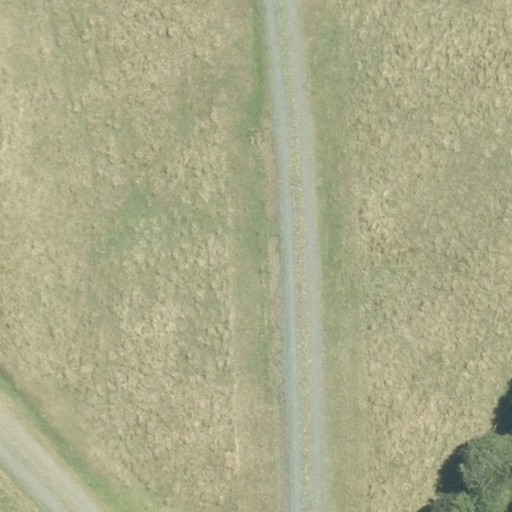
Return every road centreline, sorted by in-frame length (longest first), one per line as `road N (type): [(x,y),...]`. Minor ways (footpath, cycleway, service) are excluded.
road 1 (track): [(295,511),(267,0)]
road 2 (track): [(0,417),(98,511)]
